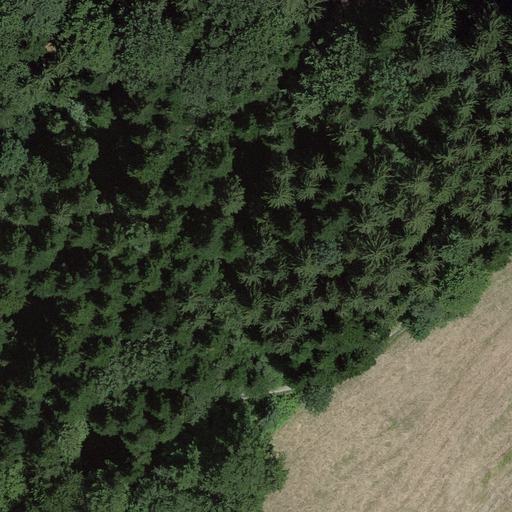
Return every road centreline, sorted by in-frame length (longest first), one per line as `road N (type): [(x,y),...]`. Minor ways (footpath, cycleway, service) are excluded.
road 1 (track): [(77,511),(200,402),(319,384),(363,359),(511,238)]
road 2 (track): [(0,359),(267,120)]
